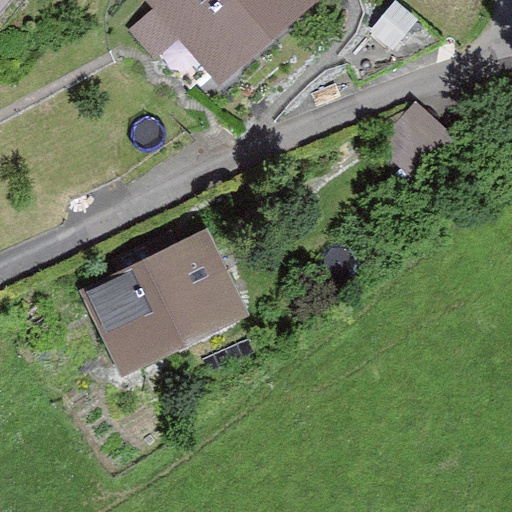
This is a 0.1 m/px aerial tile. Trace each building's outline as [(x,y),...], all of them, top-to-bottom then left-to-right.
[(169,0),(221,60),(291,0),(169,0)] [(411,54),(442,39),(399,0),(392,0),(374,20),(411,54)] [(194,78),(217,57),(184,22),(161,43),(194,78)] [(153,98),(132,115),(165,149),(187,133),(153,98)] [(153,261),(92,290),(119,345),(153,328),(160,342),(234,307),(192,220),(165,234),(167,238),(146,248),(153,261)]
